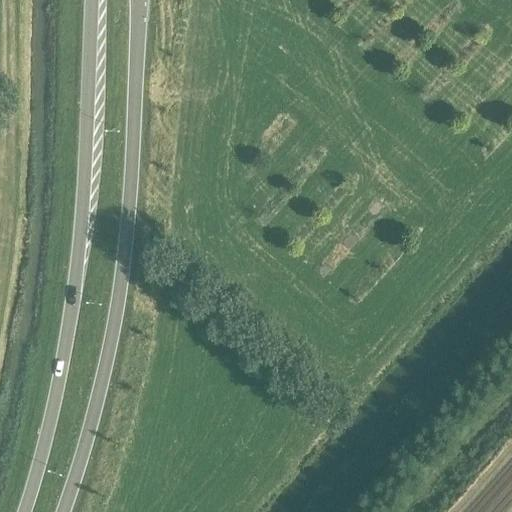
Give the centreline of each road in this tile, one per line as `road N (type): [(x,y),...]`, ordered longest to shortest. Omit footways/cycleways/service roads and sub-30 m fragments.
road 1 (secondary): [(61,511),(117,301),(135,0)]
road 2 (secondary): [(90,0),(68,331),(23,511)]
road 3 (track): [(511,386),(400,511)]
